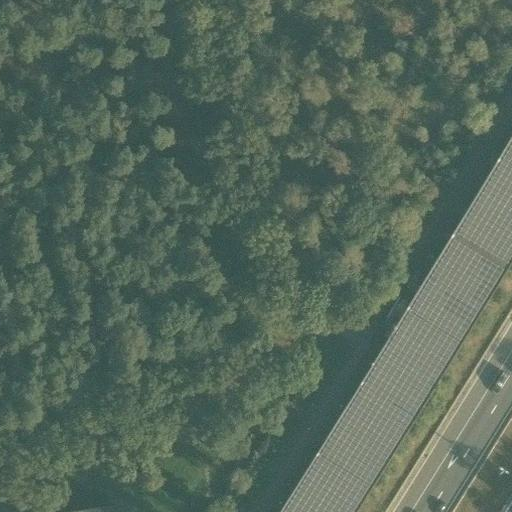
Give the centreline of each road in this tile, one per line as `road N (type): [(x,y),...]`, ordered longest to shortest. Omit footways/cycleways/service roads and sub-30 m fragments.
road 1 (track): [(368,334),(511,103)]
road 2 (motorway): [(511,333),(403,511)]
road 3 (unclassified): [(261,511),(368,334)]
